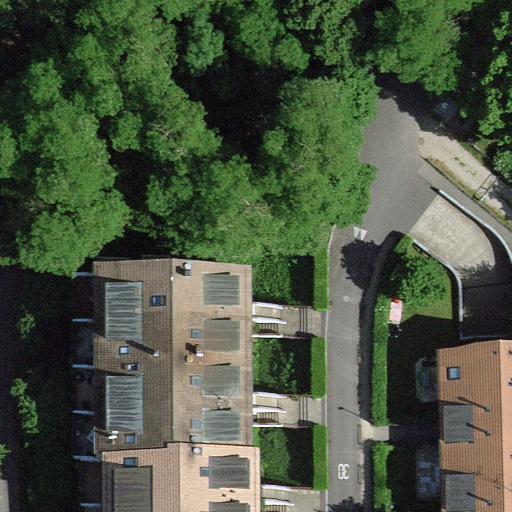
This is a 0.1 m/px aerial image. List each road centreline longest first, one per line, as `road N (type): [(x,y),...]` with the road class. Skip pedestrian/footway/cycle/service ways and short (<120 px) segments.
road 1 (residential): [(384,0),(376,182),(353,263),(349,314),(351,511)]
road 2 (residential): [(0,328),(8,511)]
